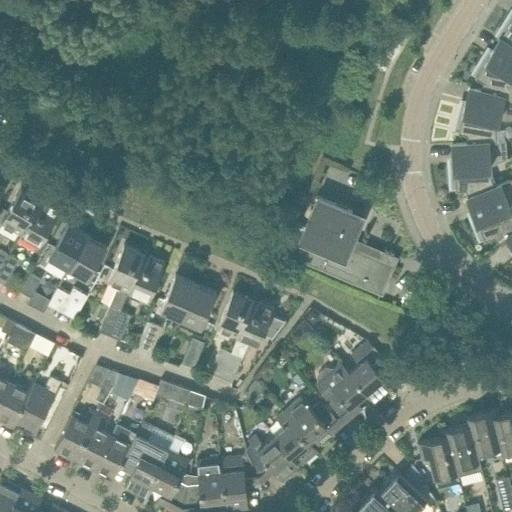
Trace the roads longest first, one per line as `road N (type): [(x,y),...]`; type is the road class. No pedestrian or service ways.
road 1 (residential): [(511,303),(481,290),(451,263),(423,221),(411,179),(418,106),(475,0)]
road 2 (residential): [(307,511),(400,419),(465,386),(511,380)]
road 3 (residential): [(120,511),(0,445)]
